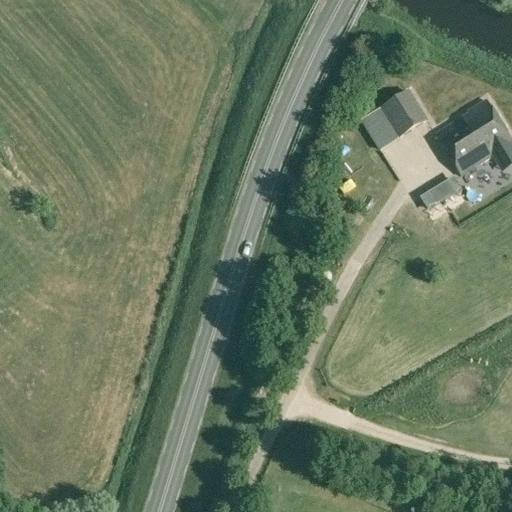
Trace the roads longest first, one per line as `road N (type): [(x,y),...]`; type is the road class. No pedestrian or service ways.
road 1 (primary): [(162,511),(269,161),(340,0)]
road 2 (unclassified): [(236,511),(353,261)]
